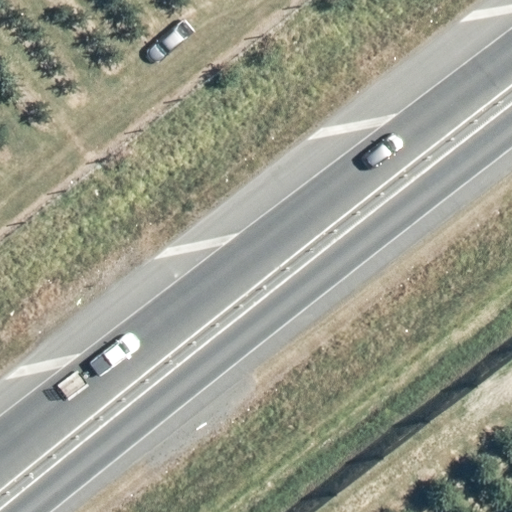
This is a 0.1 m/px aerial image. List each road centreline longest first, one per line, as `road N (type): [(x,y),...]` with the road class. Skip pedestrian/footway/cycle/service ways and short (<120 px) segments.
road 1 (trunk): [(0,450),(511,41)]
road 2 (trunk): [(511,131),(418,198),(35,511)]
